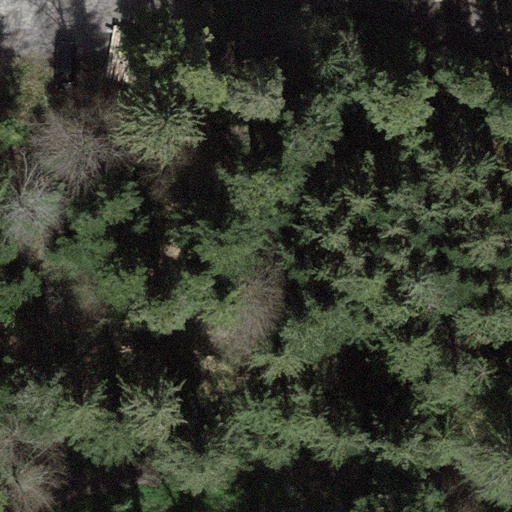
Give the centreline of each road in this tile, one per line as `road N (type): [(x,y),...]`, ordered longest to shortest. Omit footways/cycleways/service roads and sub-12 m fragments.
road 1 (track): [(0,477),(39,439),(360,433),(511,502)]
road 2 (track): [(0,3),(511,28)]
